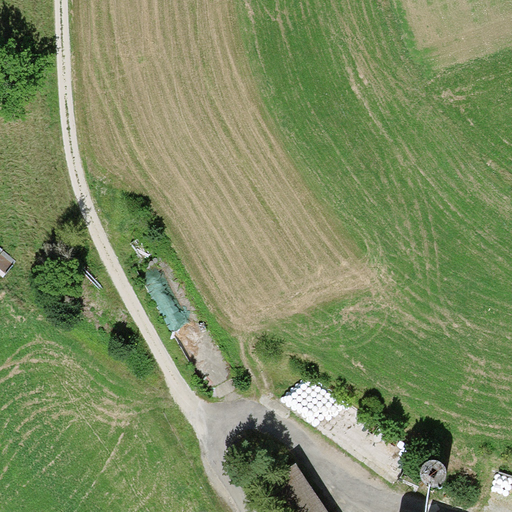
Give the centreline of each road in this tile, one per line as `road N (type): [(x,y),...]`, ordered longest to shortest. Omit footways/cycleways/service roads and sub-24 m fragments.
road 1 (track): [(244,511),(76,198),(63,132),(58,0)]
road 2 (track): [(427,511),(372,495),(275,423),(189,411)]
road 3 (track): [(0,276),(36,314),(189,411)]
